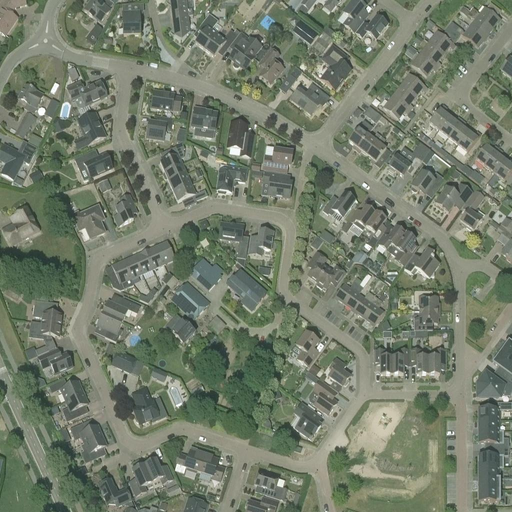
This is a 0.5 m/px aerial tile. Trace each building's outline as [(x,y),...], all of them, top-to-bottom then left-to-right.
[(17,20),(11,16),(15,10),(20,9),(20,8),(26,6),(24,0),(4,0),(0,7),(0,33),(5,37),(17,20)] [(84,13),(93,21),(99,26),(110,13),(94,0),(84,13)] [(192,11),(187,11),(186,2),(183,0),(170,0),(166,6),(169,8),(170,21),(188,18),(193,17),(192,11)] [(304,0),(300,6),(308,12),(317,0),(304,0)] [(325,0),(336,8),(342,0),(325,0)] [(343,15),(348,19),(343,25),(354,35),(362,25),(368,17),(363,12),(365,9),(355,1),(343,15)] [(490,5),(486,11),(484,10),(480,16),(473,10),(470,14),(493,31),(500,22),(496,19),(500,13),(490,5)] [(123,39),(140,38),(139,14),(122,14),(123,39)] [(475,23),(469,30),(484,42),(493,31),(470,14),(468,17),(475,23)] [(217,37),(211,32),(218,23),(209,16),(193,37),(198,41),(195,45),(205,53),(217,37)] [(190,34),(188,18),(170,21),(172,33),(170,36),(182,45),(190,34)] [(362,41),(367,35),(375,42),(388,27),(376,18),(367,28),(362,25),(354,35),(362,41)] [(300,23),(292,34),(310,47),(318,36),(300,23)] [(452,24),(445,33),(457,42),(460,38),(477,51),(484,42),(469,30),(465,36),(462,34),(463,33),(452,24)] [(214,60),(217,55),(222,58),(228,49),(238,38),(230,32),(223,42),(217,37),(205,53),(214,60)] [(437,35),(428,46),(443,58),(449,50),(452,53),(455,49),(453,47),(457,42),(445,33),(441,38),(437,35)] [(91,34),(85,41),(93,47),(98,39),(91,34)] [(237,70),(240,69),(245,72),(254,60),(253,59),(261,49),(241,34),(238,38),(228,49),(235,54),(229,61),(233,64),(232,67),(233,69),(235,70),(237,70)] [(321,56),(332,42),(323,36),(313,49),(321,56)] [(438,64),(443,58),(428,46),(420,57),(438,71),(441,67),(438,64)] [(351,73),(344,67),(349,60),(332,47),(320,62),(330,69),(320,81),(335,93),(351,73)] [(411,47),(405,55),(412,60),(418,53),(411,47)] [(283,71),(274,65),(280,57),(270,50),(257,67),(264,72),(259,78),(270,87),(275,81),(276,82),(283,71)] [(435,75),(438,71),(420,57),(411,68),(426,80),(432,72),(435,75)] [(511,63),(510,62),(500,73),(511,82),(511,63)] [(75,69),(68,73),(75,87),(80,85),(82,84),(75,69)] [(289,77),(279,91),(285,96),(296,82),(289,77)] [(409,77),(400,88),(415,100),(421,93),(424,95),(427,91),(409,77)] [(86,109),(107,99),(100,85),(83,93),(80,85),(75,87),(67,91),(72,103),(81,99),(86,109)] [(18,102),(26,106),(24,111),(33,116),(43,98),(25,88),(18,102)] [(410,107),(415,100),(400,88),(392,99),(410,113),(413,110),(410,107)] [(325,104),(309,91),(305,97),(298,92),(290,102),(311,118),(316,111),(318,108),(321,110),(325,104)] [(179,114),(181,100),(174,99),(174,98),(162,96),(163,95),(154,94),(151,111),(171,114),(172,112),(179,114)] [(407,117),(410,113),(392,99),(383,111),(398,122),(404,115),(407,117)] [(443,107),(439,111),(428,125),(438,133),(449,119),(444,115),(447,110),(443,107)] [(214,133),(217,115),(203,113),(203,111),(195,110),(192,129),(206,132),(205,138),(207,139),(211,140),(212,139),(213,133),(214,133)] [(372,112),(367,119),(376,126),(381,119),(372,112)] [(32,129),(37,120),(26,114),(14,136),(23,140),(29,128),(32,129)] [(78,124),(84,138),(73,143),(77,152),(106,140),(95,116),(78,124)] [(171,134),(172,121),(155,119),(154,125),(149,125),(147,140),(164,143),(165,133),(171,134)] [(455,124),(449,119),(438,133),(448,140),(462,122),(458,119),(455,124)] [(468,134),(463,129),(466,125),(462,122),(448,140),(457,148),(468,134)] [(348,144),(354,148),(352,150),(356,153),(368,138),(367,137),(373,130),(364,123),(348,144)] [(227,150),(243,152),(242,159),(251,160),(253,147),(245,146),(248,128),(231,125),(227,150)] [(478,141),(481,137),(477,134),(473,138),(468,134),(457,148),(471,158),(482,144),(478,141)] [(32,135),(28,143),(38,148),(42,140),(32,135)] [(361,154),(366,158),(381,139),(376,135),(372,141),(368,138),(356,153),(359,156),(361,154)] [(418,139),(427,146),(430,142),(421,135),(418,139)] [(391,155),(381,148),(385,142),(381,139),(366,158),(372,162),(370,164),(379,171),(391,155)] [(440,150),(430,142),(427,146),(437,154),(440,150)] [(29,167),(34,156),(23,150),(20,156),(17,155),(3,148),(0,153),(0,161),(7,165),(1,176),(13,182),(22,163),(29,167)] [(475,162),(484,169),(499,151),(494,148),(491,152),(486,148),(475,162)] [(449,157),(440,150),(437,154),(446,161),(449,157)] [(505,163),(499,158),(503,154),(499,151),(484,169),(494,177),(505,163)] [(266,158),(263,172),(279,174),(280,167),(290,169),(292,154),(274,152),(273,159),(266,158)] [(425,158),(421,163),(422,163),(426,166),(434,156),(429,152),(428,154),(425,158)] [(78,170),(85,167),(91,181),(112,171),(106,156),(92,163),(89,155),(74,162),(78,170)] [(160,164),(165,175),(183,167),(178,156),(160,164)] [(422,163),(421,163),(415,158),(408,167),(403,163),(405,161),(399,157),(398,159),(397,159),(389,170),(390,170),(388,173),(394,177),(396,174),(403,180),(410,170),(415,173),(422,163)] [(460,166),(449,157),(446,161),(457,170),(460,166)] [(511,164),(510,167),(505,163),(494,177),(504,184),(511,173),(511,164)] [(166,181),(167,181),(169,185),(187,176),(183,167),(165,175),(163,175),(163,177),(164,181),(166,181)] [(225,196),(226,194),(231,195),(232,186),(236,184),(245,185),(247,172),(228,169),(227,174),(219,173),(216,193),(217,193),(218,195),(225,196)] [(40,172),(30,177),(33,184),(43,179),(40,172)] [(473,172),(473,173),(469,179),(474,183),(479,176),(473,172)] [(263,186),(269,187),(267,198),(289,202),(291,186),(282,184),(283,177),(265,174),(263,186)] [(416,194),(417,193),(424,198),(425,197),(431,201),(445,182),(435,175),(431,181),(421,175),(411,189),(412,190),(411,191),(411,193),(414,195),(416,194)] [(192,186),(187,176),(169,185),(173,194),(192,186)] [(479,176),(474,183),(479,186),(484,180),(479,176)] [(99,184),(102,193),(111,190),(108,181),(99,184)] [(448,216),(453,208),(460,213),(473,194),(460,185),(452,195),(446,191),(435,207),(448,216)] [(196,196),(192,186),(173,194),(178,205),(193,198),(196,204),(208,198),(205,192),(196,196)] [(481,222),(475,218),(478,213),(476,211),(484,200),(482,198),(484,195),(477,190),(474,193),(462,211),(467,214),(460,224),(473,234),(481,222)] [(488,194),(497,201),(500,197),(491,190),(488,194)] [(333,220),(339,224),(355,202),(344,194),(338,202),(333,198),(322,213),(327,217),(332,210),(335,213),(332,217),(333,220)] [(131,217),(137,215),(129,198),(120,202),(122,208),(116,211),(119,217),(114,219),(119,229),(134,222),(131,217)] [(98,238),(105,235),(98,218),(102,216),(98,208),(80,216),(79,213),(72,216),(79,233),(86,230),(89,238),(96,235),(98,238)] [(366,228),(375,216),(376,214),(375,215),(365,208),(361,214),(356,211),(341,232),(346,236),(353,226),(363,233),(366,228)] [(39,232),(30,217),(26,209),(8,218),(13,226),(3,231),(12,247),(38,233),(39,232)] [(386,230),(382,227),(386,221),(376,214),(375,216),(366,228),(375,235),(364,250),(369,254),(386,230)] [(511,219),(511,220),(509,223),(505,220),(500,226),(511,234),(511,219)] [(241,244),(243,227),(236,226),(236,227),(221,225),(219,240),(241,244)] [(511,264),(511,237),(511,236),(511,235),(511,234),(500,226),(496,231),(497,232),(496,233),(501,237),(496,242),(506,249),(500,257),(511,265),(511,264)] [(395,229),(388,239),(384,235),(375,248),(376,249),(378,247),(391,256),(406,235),(405,235),(404,236),(395,229)] [(85,231),(80,233),(84,242),(89,239),(85,231)] [(330,245),(335,238),(324,231),(320,238),(330,245)] [(261,258),(262,251),(270,252),(273,234),(259,232),(258,239),(251,238),(249,256),(261,258)] [(415,242),(406,235),(391,256),(395,259),(393,261),(404,268),(413,256),(408,252),(415,242)] [(316,238),(311,247),(318,251),(323,242),(316,238)] [(167,243),(156,248),(164,267),(175,262),(167,243)] [(237,260),(236,263),(244,270),(244,268),(245,261),(248,247),(239,245),(237,260)] [(153,272),(164,267),(156,248),(145,253),(153,272)] [(429,281),(430,279),(434,278),(434,274),(439,266),(433,261),(431,259),(434,256),(427,251),(420,262),(414,257),(404,271),(413,278),(417,272),(429,281)] [(376,275),(381,268),(359,252),(354,260),(376,275)] [(142,276),(153,272),(145,253),(134,258),(142,276)] [(327,270),(323,267),(326,262),(316,254),(306,268),(311,272),(307,277),(317,284),(327,270)] [(131,281),(142,276),(134,258),(123,263),(131,281)] [(202,261),(189,276),(208,293),(221,278),(218,275),(219,274),(221,272),(214,266),(213,268),(211,269),(202,261)] [(134,287),(131,281),(123,263),(112,268),(115,274),(108,278),(113,290),(121,293),(134,287)] [(332,273),(327,270),(317,284),(318,285),(316,287),(322,291),(323,289),(326,291),(330,286),(335,290),(346,275),(336,268),(332,273)] [(173,278),(169,275),(162,283),(166,286),(173,278)] [(233,280),(227,286),(236,294),(244,301),(241,304),(251,312),(265,297),(240,275),(234,281),(233,280)] [(344,286),(334,299),(344,306),(358,287),(361,283),(357,279),(354,284),(350,290),(344,286)] [(187,328),(193,322),(209,305),(187,286),(171,302),(188,318),(183,323),(176,317),(165,330),(183,347),(195,335),(187,328)] [(21,294),(8,287),(3,296),(16,303),(21,294)] [(358,287),(344,306),(354,313),(364,300),(358,296),(363,290),(358,287)] [(377,293),(375,298),(384,302),(386,297),(377,293)] [(419,305),(419,313),(439,313),(439,306),(437,306),(437,300),(432,300),(432,293),(413,293),(413,305),(419,305)] [(140,297),(138,301),(148,306),(151,301),(140,297)] [(364,300),(354,313),(364,320),(378,301),(374,298),(369,304),(364,300)] [(108,302),(102,315),(123,324),(128,312),(137,316),(141,309),(122,300),(119,307),(108,302)] [(378,301),(364,320),(374,328),(384,314),(378,310),(382,304),(378,301)] [(42,325),(61,328),(62,317),(48,315),(49,305),(35,303),(33,319),(43,320),(42,325)] [(433,332),(432,326),(437,326),(437,319),(439,319),(439,313),(419,313),(419,321),(414,321),(414,333),(433,332)] [(122,332),(119,331),(123,324),(102,315),(97,328),(108,333),(105,339),(116,344),(122,332)] [(218,335),(226,327),(217,317),(209,325),(218,335)] [(59,339),(61,328),(42,325),(30,324),(28,340),(45,342),(45,337),(59,339)] [(319,356),(313,352),(318,344),(305,335),(296,348),(302,352),(296,361),(308,370),(319,356)] [(502,352),(501,354),(511,362),(511,346),(508,343),(506,346),(504,346),(501,350),(502,352)] [(48,353),(46,348),(35,352),(33,349),(24,353),(28,362),(48,353)] [(67,355),(61,358),(58,351),(38,360),(43,370),(51,367),(56,377),(73,369),(67,355)] [(380,377),(391,377),(391,359),(391,352),(373,352),(373,369),(380,368),(380,377)] [(398,359),(391,359),(391,377),(403,377),(403,368),(410,368),(409,352),(398,352),(398,359)] [(428,359),(422,359),(422,352),(409,352),(410,368),(416,368),(416,377),(428,377),(428,359)] [(434,352),(434,359),(428,359),(428,377),(439,377),(439,373),(446,373),(446,352),(434,352)] [(111,367),(130,375),(136,361),(117,353),(111,367)] [(495,362),(493,365),(503,372),(501,376),(500,377),(507,383),(511,386),(511,362),(501,354),(499,356),(497,356),(494,360),(495,362)] [(350,378),(342,373),(346,368),(336,360),(328,370),(332,373),(328,378),(342,389),(343,387),(345,388),(346,388),(349,384),(349,382),(347,381),(350,378)] [(309,372),(317,377),(321,370),(313,365),(309,372)] [(154,369),(151,378),(166,383),(169,374),(154,369)] [(318,385),(320,381),(308,373),(305,378),(318,385)] [(478,387),(478,399),(502,399),(507,383),(500,377),(499,377),(494,383),(490,380),(486,377),(478,387)] [(62,382),(49,388),(52,395),(60,391),(65,402),(84,394),(79,383),(65,389),(62,382)] [(337,405),(333,402),(338,395),(320,383),(312,394),(319,399),(314,407),(328,417),(337,405)] [(133,411),(140,427),(152,421),(153,424),(167,418),(159,402),(153,405),(152,403),(151,403),(146,391),(132,397),(138,409),(133,411)] [(68,409),(62,412),(67,424),(80,418),(77,411),(89,406),(84,394),(65,402),(68,409)] [(301,405),(293,416),(296,418),(302,422),(295,431),(310,442),(320,428),(317,426),(321,420),(315,415),(301,405)] [(479,411),(479,419),(499,419),(499,412),(511,413),(511,405),(497,405),(497,411),(479,411)] [(479,429),(479,433),(499,433),(499,419),(479,419),(479,429)] [(82,439),(84,445),(103,437),(98,427),(86,432),(83,425),(70,431),(75,442),(82,439)] [(479,433),(479,445),(484,445),(494,445),(494,451),(508,451),(508,441),(502,441),(502,433),(499,433),(479,433)] [(84,445),(80,447),(83,453),(80,454),(85,466),(98,460),(95,453),(106,448),(107,447),(103,437),(84,445)] [(197,473),(199,474),(204,457),(197,455),(198,451),(190,449),(189,452),(190,452),(188,458),(181,456),(177,469),(185,471),(185,470),(186,470),(185,473),(196,476),(197,473)] [(479,470),(499,470),(499,469),(502,469),(502,458),(508,458),(508,451),(494,451),(494,458),(479,458),(479,470)] [(219,461),(204,457),(199,474),(213,478),(212,480),(220,483),(224,471),(217,468),(219,461)] [(147,466),(144,467),(152,484),(160,481),(162,486),(173,482),(168,470),(167,468),(160,471),(156,461),(153,463),(151,462),(147,463),(147,466)] [(136,481),(130,484),(130,486),(136,498),(147,493),(144,488),(152,484),(144,467),(132,472),(136,481)] [(499,470),(479,470),(479,481),(499,481),(499,470)] [(255,487),(268,491),(266,498),(283,503),(287,491),(275,488),(278,480),(259,474),(255,487)] [(117,509),(124,506),(124,507),(131,509),(133,508),(131,503),(131,502),(126,490),(117,495),(111,481),(98,487),(107,507),(114,504),(117,509)] [(499,481),(479,481),(479,492),(499,492),(499,481)] [(499,492),(479,492),(479,503),(499,503),(499,492)] [(246,511),(274,511),(277,504),(263,500),(261,506),(249,503),(249,504),(248,504),(246,505),(245,508),(246,510),(247,510),(246,511)] [(205,511),(207,507),(188,501),(184,511),(205,511)]
